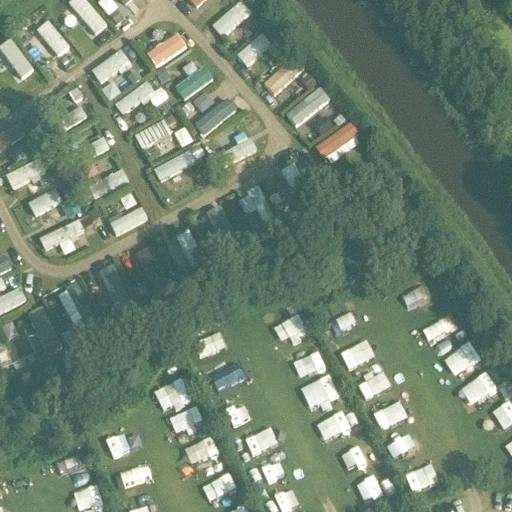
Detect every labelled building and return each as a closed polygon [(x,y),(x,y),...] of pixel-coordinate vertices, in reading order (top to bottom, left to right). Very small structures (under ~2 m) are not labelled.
[(84,0),(76,7),(88,22),(85,25),(100,43),(116,31),(90,0),(84,0)] [(116,0),(130,14),(145,0),(116,0)] [(196,0),(194,2),(206,14),(220,0),(196,0)] [(230,44),(260,19),(249,6),(219,30),(230,44)] [(55,26),(41,38),(65,65),(79,52),(55,26)] [(155,61),(165,77),(199,54),(188,38),(155,61)] [(252,72),(281,55),(272,40),(243,58),(252,72)] [(24,46),(8,60),(37,93),(53,79),(24,46)] [(110,90),(139,70),(129,55),(99,76),(110,90)] [(271,88),(283,101),(313,74),(301,61),(271,88)] [(210,63),(179,83),(193,104),(224,84),(210,63)] [(132,122),(163,99),(153,86),(122,109),(132,122)] [(322,90),(292,120),(306,134),(336,105),(322,90)] [(204,130),(214,141),(242,116),(231,105),(204,130)] [(57,131),(65,143),(95,124),(88,112),(57,131)] [(150,156),(180,144),(173,127),(143,139),(150,156)] [(334,164),(367,139),(359,128),(326,154),(334,164)] [(0,162),(3,167),(35,143),(25,130),(0,148),(0,162)] [(92,170),(118,156),(111,143),(86,158),(92,170)] [(374,174),(384,166),(371,150),(361,159),(374,174)] [(162,173),(167,186),(205,173),(200,159),(162,173)] [(104,206),(138,192),(132,178),(98,191),(104,206)] [(44,226),(72,211),(63,195),(36,211),(44,226)] [(118,229),(123,242),(158,229),(153,216),(118,229)] [(84,228),(55,244),(62,257),(91,241),(84,228)] [(153,273),(170,268),(165,249),(147,255),(153,273)] [(0,287),(25,279),(20,262),(0,269),(0,287)] [(9,324),(35,309),(27,295),(1,310),(9,324)] [(59,362),(75,353),(51,314),(36,323),(59,362)]
